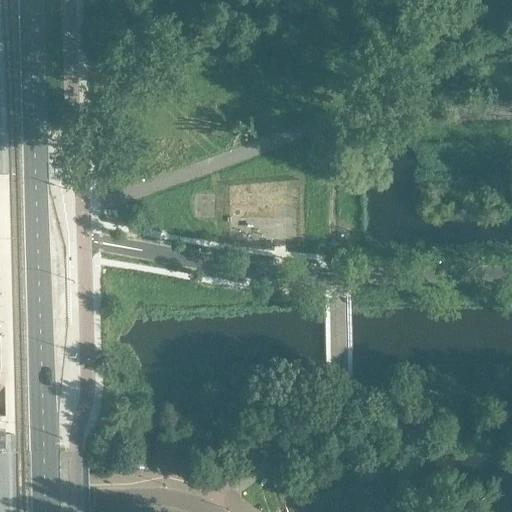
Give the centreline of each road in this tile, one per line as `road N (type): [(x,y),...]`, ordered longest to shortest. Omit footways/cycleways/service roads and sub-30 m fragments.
road 1 (secondary): [(45,511),(33,0)]
road 2 (unclassified): [(0,500),(158,496),(207,511)]
